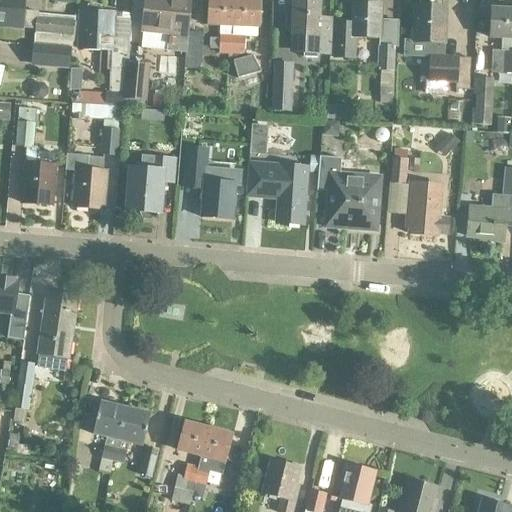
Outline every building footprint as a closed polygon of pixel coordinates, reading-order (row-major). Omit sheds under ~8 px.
[(0,0),(0,27),(23,29),(25,0),(0,0)] [(163,35),(166,0),(146,0),(143,33),(163,35)] [(166,0),(163,35),(170,35),(168,51),(186,53),(191,0),(166,0)] [(208,0),(208,26),(234,27),(235,1),(218,0),(208,0)] [(260,2),(235,1),(234,27),(259,28),(260,2)] [(292,54),(303,54),(303,58),(317,58),(317,55),(330,55),(331,19),(319,19),(319,4),(293,3),(293,15),(286,15),(286,32),(292,32),(292,54)] [(353,6),(352,25),(335,25),(334,60),(354,61),(355,38),(379,39),(381,7),(353,6)] [(103,71),(106,71),(128,72),(128,65),(129,39),(114,39),(115,14),(102,14),(100,8),(90,7),(87,13),(81,13),(80,50),(109,52),(108,64),(103,64),(103,71)] [(431,45),(430,59),(444,59),(447,9),(416,8),(414,44),(431,45)] [(502,73),(511,73),(511,12),(491,11),(489,39),(501,39),(501,50),(503,50),(502,73)] [(34,30),(33,47),(71,49),(74,18),(36,15),(34,30)] [(202,33),(189,32),(186,53),(185,53),(183,69),(199,70),(202,33)] [(219,54),(233,55),(233,36),(219,36),(219,54)] [(245,37),(233,36),(233,55),(244,55),(245,37)] [(393,96),(394,46),(377,45),(377,70),(380,70),(380,95),(393,96)] [(31,69),(64,71),(69,72),(71,49),(33,47),(31,69)] [(254,57),(234,63),(239,81),(263,74),(254,57)] [(471,61),(444,59),(430,59),(429,81),(426,81),(425,94),(448,95),(449,82),(457,83),(456,90),(470,90),(471,61)] [(273,62),(271,111),(290,112),(292,63),(273,62)] [(125,94),(125,100),(146,102),(149,67),(128,65),(128,72),(125,92),(125,94)] [(70,91),(79,91),(80,91),(81,71),(71,70),(70,91)] [(106,91),(125,92),(128,72),(106,71),(106,91)] [(492,80),(476,79),(474,126),(490,127),(492,80)] [(104,94),(79,93),(78,105),(104,107),(104,94)] [(104,93),(104,94),(104,107),(119,108),(119,106),(122,107),(122,100),(125,100),(125,94),(104,93)] [(0,121),(9,122),(11,104),(0,103),(0,121)] [(78,105),(72,105),(71,120),(103,121),(102,128),(117,130),(119,108),(104,107),(78,105)] [(350,107),(328,105),(327,119),(348,121),(350,107)] [(33,150),(35,111),(18,110),(16,149),(33,150)] [(252,126),(250,154),(265,156),(267,127),(252,126)] [(118,157),(119,132),(101,131),(100,156),(118,157)] [(204,182),(206,149),(187,148),(184,188),(203,189),(204,182)] [(391,157),(389,183),(404,184),(407,150),(393,149),(392,158),(391,157)] [(50,166),(51,154),(37,152),(36,165),(25,164),(22,204),(51,207),(55,166),(50,166)] [(65,172),(76,173),(73,208),(103,210),(106,172),(102,172),(103,159),(66,156),(65,172)] [(127,212),(140,213),(142,220),(151,220),(154,214),(159,215),(161,183),(174,184),(176,160),(143,158),(142,169),(131,168),(127,212)] [(341,160),(320,158),(317,192),(328,193),(325,226),(359,229),(359,231),(372,232),(374,204),(379,205),(381,175),(366,174),(365,179),(340,177),(341,160)] [(245,197),(277,200),(275,224),(301,226),(305,187),(303,187),(305,168),(280,165),(280,167),(248,164),(245,197)] [(511,168),(503,168),(502,196),(511,196),(511,168)] [(230,220),(234,176),(220,175),(219,184),(204,182),(201,218),(230,220)] [(438,219),(441,187),(409,184),(405,229),(410,230),(409,235),(436,238),(436,235),(446,235),(447,220),(438,219)] [(511,196),(492,195),(491,210),(481,209),(481,212),(469,211),(466,237),(490,239),(489,242),(502,243),(503,226),(511,226),(511,196)] [(0,317),(28,319),(31,289),(0,286),(0,317)] [(47,293),(38,355),(36,369),(66,374),(77,298),(47,293)] [(272,298),(272,320),(281,320),(280,298),(272,298)] [(20,363),(13,410),(27,412),(34,365),(20,363)] [(112,463),(126,410),(101,404),(93,434),(107,438),(101,460),(112,463)] [(150,416),(126,410),(112,463),(122,466),(128,443),(143,447),(150,416)] [(202,457),(209,430),(185,424),(178,451),(202,457)] [(233,436),(209,430),(202,457),(226,463),(233,436)] [(151,479),(158,451),(146,448),(139,476),(151,479)] [(294,485),(299,469),(272,462),(263,495),(282,499),(278,511),(290,511),(297,485),(294,485)] [(208,471),(186,465),(182,478),(177,477),(171,501),(188,506),(194,484),(204,487),(208,471)] [(339,499),(341,500),(337,511),(369,511),(371,507),(365,505),(373,473),(347,467),(339,499)] [(409,481),(400,511),(386,511),(379,510),(378,511),(435,511),(437,507),(433,507),(437,489),(409,481)] [(321,511),(326,494),(309,490),(303,511),(321,511)] [(508,511),(509,507),(483,501),(480,511),(508,511)]
